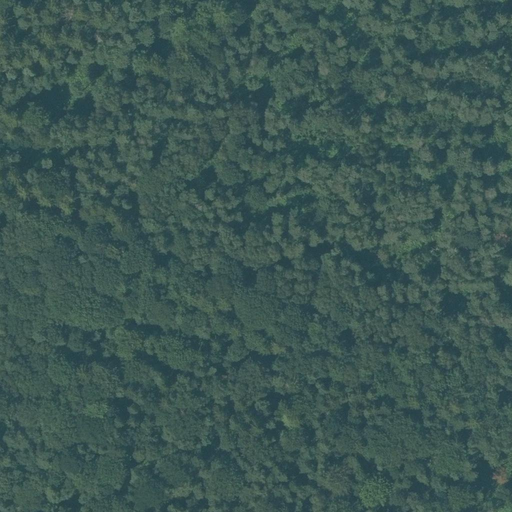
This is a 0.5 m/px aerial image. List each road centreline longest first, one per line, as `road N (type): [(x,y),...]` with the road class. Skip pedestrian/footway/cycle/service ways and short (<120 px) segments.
road 1 (track): [(511,384),(122,228)]
road 2 (track): [(7,511),(122,228)]
road 3 (track): [(122,228),(162,146),(193,54),(225,24),(233,0)]
road 4 (track): [(0,180),(122,228)]
